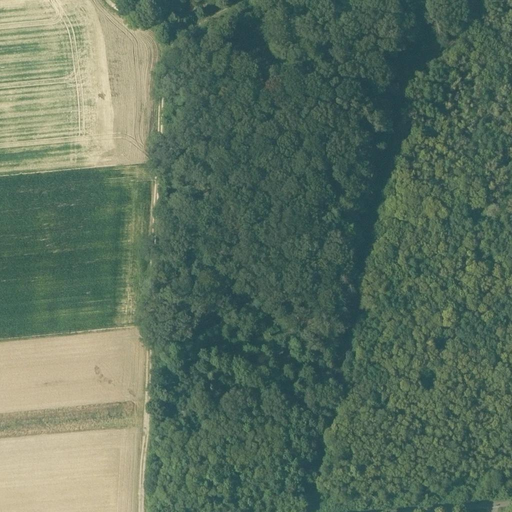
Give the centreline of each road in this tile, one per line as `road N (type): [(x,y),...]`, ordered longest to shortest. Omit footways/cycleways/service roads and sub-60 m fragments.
road 1 (track): [(142,511),(163,66),(179,41),(171,27),(106,0)]
road 2 (track): [(310,511),(420,0)]
